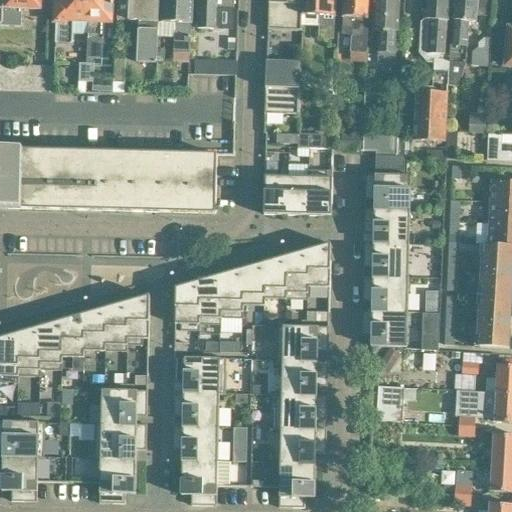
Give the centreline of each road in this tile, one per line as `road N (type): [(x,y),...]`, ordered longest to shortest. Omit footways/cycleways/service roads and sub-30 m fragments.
road 1 (residential): [(0,225),(249,228),(254,0)]
road 2 (residential): [(356,162),(336,511)]
